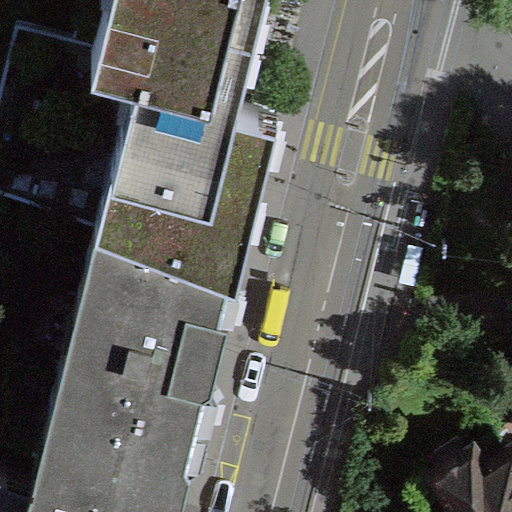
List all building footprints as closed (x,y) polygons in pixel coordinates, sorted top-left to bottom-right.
[(0,78),(0,186),(94,220),(94,217),(236,268),(277,107),(273,106),(232,96),(256,0),(80,0),(73,32),(15,17),(0,78)] [(94,217),(94,220),(55,373),(201,410),(236,268),(94,217)] [(20,511),(174,511),(201,410),(55,373),(30,474),(20,511)] [(433,464),(435,468),(416,480),(437,511),(511,511),(511,438),(504,444),(494,430),(474,442),(472,438),(465,443),(459,433),(433,449),(440,459),(433,464)] [(0,511),(20,511),(30,474),(5,465),(7,461),(0,458),(0,511)]
